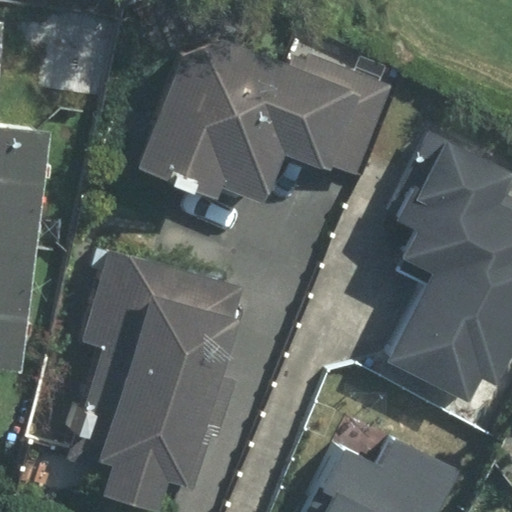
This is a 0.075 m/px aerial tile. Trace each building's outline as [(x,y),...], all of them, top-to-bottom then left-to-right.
[(273,146),(362,179),(397,86),(184,7),(124,168),(247,214),(273,146)] [(0,362),(22,365),(38,210),(47,122),(0,116),(0,362)] [(511,175),(511,170),(422,123),(373,220),(403,236),(386,267),(415,282),(372,363),(456,408),(471,380),(483,387),(511,332),(511,199),(502,195),(511,175)] [(203,364),(229,270),(171,254),(168,267),(97,247),(70,344),(89,349),(58,458),(90,467),(80,503),(112,511),(143,511),(150,486),(192,497),(227,370),(203,364)] [(424,511),(447,463),(380,433),(366,463),(328,444),(296,511),(424,511)]
